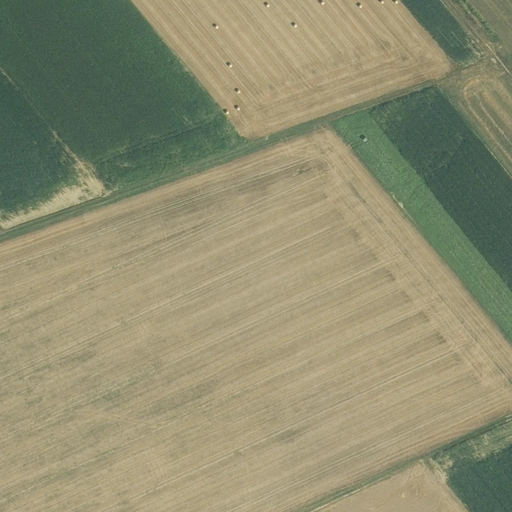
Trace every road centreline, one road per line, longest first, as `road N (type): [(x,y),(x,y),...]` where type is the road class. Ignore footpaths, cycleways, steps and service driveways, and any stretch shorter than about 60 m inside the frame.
road 1 (track): [(441,0),(491,61),(0,240)]
road 2 (track): [(511,418),(309,511)]
